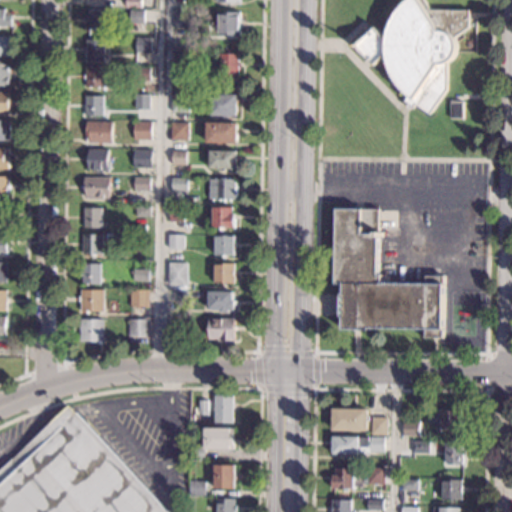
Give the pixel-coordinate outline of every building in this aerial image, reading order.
[(141,0),(141,8),(126,8),(126,0),(141,0)] [(422,0),(429,11),(469,12),(470,14),(470,24),(453,36),(455,42),(456,47),(454,54),(451,59),(446,63),(445,90),(430,113),(415,104),(412,108),(403,102),(407,95),(397,84),(392,76),(388,67),(386,55),(384,54),(373,65),(356,46),(370,32),(374,29),(381,36),(386,36),(390,23),(395,14),(401,6),(407,0),(422,0)] [(4,15),(12,15),(12,26),(0,25),(0,8),(4,9),(4,15)] [(111,29),(88,29),(89,10),(112,11),(111,29)] [(201,23),(190,23),(190,28),(174,28),(174,10),(201,10),(201,23)] [(146,23),(131,23),(131,11),(146,11),(146,23)] [(239,37),(218,36),(218,28),(212,28),(212,23),(219,23),(219,12),(240,12),(239,37)] [(9,42),(11,42),(11,55),(0,55),(0,36),(9,37),(9,42)] [(151,39),(150,54),(136,53),(136,38),(151,39)] [(109,47),(103,47),(103,59),(86,59),(86,40),(110,40),(109,47)] [(189,68),(173,68),(173,53),(187,53),(189,53),(189,68)] [(237,62),(240,63),(239,68),(238,67),(238,78),(231,78),(231,81),(226,81),(226,79),(220,79),(220,54),(237,54),(237,62)] [(10,78),(12,78),(12,85),(8,85),(8,86),(0,86),(0,66),(11,66),(10,78)] [(113,87),(85,87),(85,80),(83,80),(83,76),(85,76),(85,67),(113,68),(113,87)] [(149,80),(134,80),(134,68),(140,68),(149,68),(149,80)] [(8,114),(0,113),(0,93),(8,93),(8,114)] [(236,116),(212,116),(212,94),(237,94),(236,116)] [(149,111),(135,111),(135,95),(149,95),(149,111)] [(189,112),(171,112),(172,95),(189,96),(189,112)] [(102,97),(102,108),(108,108),(107,115),(102,115),(102,116),(85,116),(85,108),(82,108),(82,104),(85,104),(85,96),(102,97)] [(451,118),(463,118),(463,101),(451,102),(451,118)] [(9,126),(11,126),(11,130),(10,130),(9,134),(12,134),(12,139),(10,139),(10,141),(0,141),(0,121),(9,121),(9,126)] [(112,143),(102,143),(102,145),(97,145),(97,143),(85,143),(86,134),(83,134),(83,126),(86,126),(86,121),(113,122),(112,143)] [(150,140),(134,139),(134,122),(151,122),(150,140)] [(236,143),(207,142),(207,138),(204,138),(204,132),(207,132),(207,122),(237,123),(236,143)] [(187,140),(171,140),(171,123),(186,123),(188,123),(187,140)] [(8,168),(0,167),(0,148),(8,149),(8,168)] [(108,171),(87,170),(87,162),(85,162),(85,156),(87,157),(87,149),(109,150),(108,171)] [(151,168),(134,167),(134,149),(149,150),(151,150),(151,168)] [(235,169),(210,168),(210,150),(236,151),(235,169)] [(186,165),(172,165),(172,151),(186,152),(186,165)] [(0,175),(7,176),(7,184),(10,184),(10,190),(8,190),(7,198),(0,198),(0,175)] [(109,198),(85,198),(85,189),(84,189),(84,177),(110,178),(109,198)] [(149,191),(134,191),(135,178),(149,179),(149,191)] [(186,192),(171,191),(171,179),(186,179),(187,179),(186,192)] [(234,186),(237,186),(237,193),(235,193),(235,202),(210,201),(211,179),(235,180),(234,186)] [(8,212),(10,212),(10,217),(8,217),(8,219),(9,219),(9,225),(0,225),(0,204),(8,205),(8,212)] [(150,217),(136,216),(136,206),(150,207),(150,217)] [(230,215),(234,215),(234,227),(213,227),(213,226),(211,226),(211,218),(213,218),(213,206),(230,207),(230,215)] [(101,228),(83,228),(84,207),(101,208),(101,228)] [(183,221),(170,221),(170,208),(184,208),(183,221)] [(378,232),(382,233),(381,237),(377,237),(377,275),(382,275),(382,283),(423,284),(423,276),(445,277),(444,290),(443,339),(424,339),(425,330),(369,329),(369,332),(342,331),(343,317),(340,317),(340,295),(344,295),(344,285),(334,284),(336,209),(379,210),(378,232)] [(396,210),(381,210),(381,229),(396,229),(396,210)] [(0,232),(4,233),(4,237),(8,237),(7,253),(0,253),(0,232)] [(102,256),(83,255),(83,252),(81,252),(81,248),(83,248),(83,234),(102,235),(102,256)] [(184,247),(169,247),(169,235),(184,236),(184,247)] [(233,256),(215,255),(215,236),(234,236),(233,256)] [(233,285),(213,285),(213,280),(215,280),(216,263),(234,264),(233,285)] [(100,264),(100,278),(101,278),(101,281),(100,281),(100,284),(82,284),(82,277),(80,277),(80,271),(82,272),(82,264),(100,264)] [(187,286),(169,286),(169,264),(187,264),(187,286)] [(148,281),(133,281),(134,269),(148,270),(148,281)] [(148,308),(130,308),(130,290),(148,291),(148,308)] [(104,311),(80,311),(81,302),(78,302),(78,297),(81,297),(81,291),(104,291),(104,311)] [(232,301),(235,301),(234,311),(229,311),(229,313),(220,313),(220,311),(209,311),(210,292),(232,293),(232,301)] [(183,334),(166,334),(167,319),(181,320),(183,320),(183,334)] [(235,341),(220,341),(220,340),(208,340),(208,319),(235,319),(235,341)] [(103,341),(80,341),(80,320),(101,320),(104,320),(103,341)] [(148,337),(128,337),(129,320),(148,320),(148,337)] [(234,405),(236,405),(236,410),(234,410),(234,425),(216,424),(216,413),(213,413),(213,408),(216,408),(216,397),(234,397),(234,405)] [(209,416),(199,416),(199,401),(201,401),(209,401),(209,416)] [(0,511),(168,511),(72,406),(0,471),(0,511)] [(367,431),(331,430),(332,407),(367,408),(367,431)] [(439,410),(459,410),(459,416),(463,416),(462,430),(451,429),(451,434),(446,433),(447,431),(439,430),(439,422),(428,421),(428,408),(439,408),(439,410)] [(386,433),(370,433),(370,414),(386,414),(386,433)] [(418,437),(417,437),(417,439),(415,439),(415,436),(402,436),(402,422),(418,422),(418,437)] [(231,450),(205,450),(205,429),(231,429),(231,450)] [(383,451),(370,451),(370,453),(357,452),(357,454),(332,453),(332,434),(367,435),(367,446),(369,446),(369,435),(384,436),(383,451)] [(428,454),(411,453),(412,441),(428,441),(428,454)] [(460,449),(464,449),(463,455),(460,455),(460,465),(444,464),(445,441),(460,441),(460,449)] [(205,462),(191,462),(191,447),(205,447),(205,462)] [(235,489),(216,489),(216,466),(236,467),(235,489)] [(383,482),(368,482),(368,466),(384,466),(383,482)] [(351,480),(355,480),(355,485),(353,485),(353,489),(331,488),(331,474),(334,474),(334,467),(352,467),(351,480)] [(417,491),(401,491),(401,480),(403,480),(417,481),(417,491)] [(460,481),(460,500),(439,499),(440,481),(460,481)] [(205,496),(190,496),(191,482),(205,482),(205,496)] [(382,510),(366,510),(366,498),(383,499),(382,510)] [(234,506),(237,506),(237,511),(218,511),(219,499),(234,500),(234,506)] [(349,510),(354,510),(354,511),(330,511),(331,511),(329,511),(329,507),(331,507),(331,499),(350,499),(349,510)]
